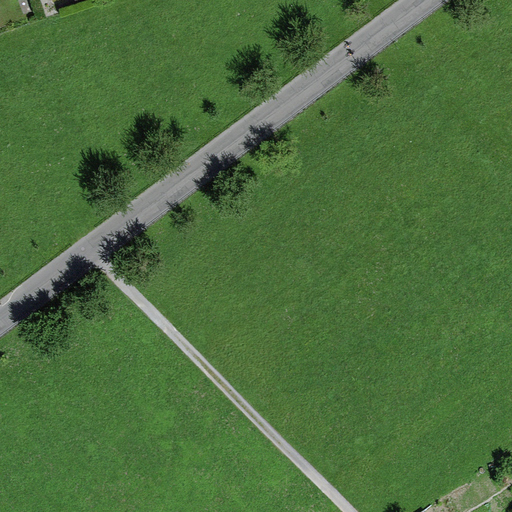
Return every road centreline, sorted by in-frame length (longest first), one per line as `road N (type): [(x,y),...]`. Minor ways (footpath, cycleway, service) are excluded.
road 1 (residential): [(91,250),(425,0)]
road 2 (track): [(91,250),(349,511)]
